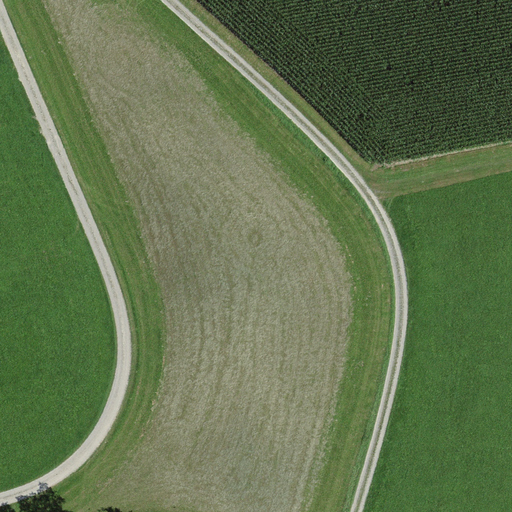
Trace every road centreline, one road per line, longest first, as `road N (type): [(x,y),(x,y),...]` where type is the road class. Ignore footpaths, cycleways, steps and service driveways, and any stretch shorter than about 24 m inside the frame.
road 1 (track): [(357,511),(402,313),(390,228),(342,161),(168,0)]
road 2 (track): [(4,0),(123,276),(134,324),(132,376),(104,430),(65,481),(0,500)]
